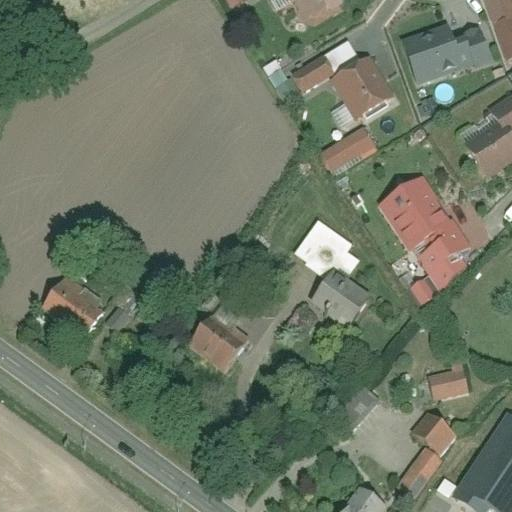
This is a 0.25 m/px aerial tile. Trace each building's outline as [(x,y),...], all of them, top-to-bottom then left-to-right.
[(247,0),(226,0),(237,16),(252,7),(247,0)] [(290,0),(308,27),(347,2),(345,0),(290,0)] [(511,2),(489,9),(507,69),(511,67),(511,2)] [(408,49),(421,91),(493,68),(480,26),(408,49)] [(296,81),(307,101),(361,72),(351,52),(296,81)] [(279,67),(266,74),(272,85),(285,77),(279,67)] [(375,68),(338,90),(361,130),(398,108),(375,68)] [(436,105),(425,108),(430,123),(440,120),(436,105)] [(511,108),(492,122),(497,130),(467,151),(491,186),(511,171),(511,108)] [(325,161),(336,180),(381,155),(371,136),(325,161)] [(424,189),(385,216),(445,301),(483,274),(424,189)] [(332,288),(315,310),(352,338),(377,306),(346,281),(363,259),(324,229),(299,262),(332,288)] [(72,282),(46,316),(88,347),(113,312),(72,282)] [(422,292),(412,300),(426,318),(436,310),(422,292)] [(137,301),(123,317),(133,326),(147,310),(137,301)] [(221,320),(194,354),(230,383),(258,349),(221,320)] [(430,385),(437,408),(472,397),(465,374),(430,385)] [(343,421),(360,436),(383,409),(365,395),(343,421)] [(427,419),(415,439),(442,455),(454,434),(427,419)] [(511,511),(511,424),(507,421),(460,495),(486,511),(511,511)] [(430,454),(403,492),(418,503),(445,465),(430,454)] [(401,511),(362,487),(345,511),(401,511)] [(444,487),(435,499),(451,511),(460,499),(444,487)]
